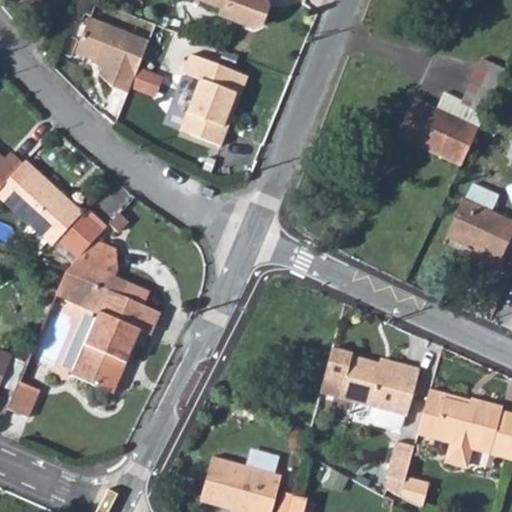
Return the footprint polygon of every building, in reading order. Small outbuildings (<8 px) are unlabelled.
[(193,0),(213,8),(210,15),(242,28),(249,26),(257,7),(254,1),(251,0),(193,0)] [(116,85),(131,91),(152,39),(93,15),(78,51),(100,59),(100,58),(107,60),(102,73),(116,85)] [(241,55),(230,50),(225,64),(235,68),(241,55)] [(242,93),(249,74),(235,68),(225,64),(192,52),(184,71),(201,77),(188,111),(199,115),(192,133),(222,144),(229,126),(225,124),(238,91),(242,93)] [(393,127),(461,158),(500,70),(481,62),(465,98),(448,91),(434,105),(408,94),(393,127)] [(229,126),(242,93),(238,91),(225,124),(229,126)] [(199,115),(188,111),(181,128),(192,133),(199,115)] [(0,186),(27,158),(16,147),(9,152),(0,143),(0,186)] [(27,158),(0,186),(56,236),(62,229),(83,248),(98,232),(105,224),(30,155),(27,158)] [(468,173),(444,221),(484,241),(483,245),(498,252),(511,225),(511,211),(493,202),(499,188),(468,173)] [(125,202),(115,213),(124,223),(134,211),(125,202)] [(83,248),(71,260),(70,263),(111,280),(104,299),(75,368),(121,386),(147,325),(156,329),(166,303),(150,296),(156,282),(125,269),(121,241),(98,232),(83,248)] [(70,263),(62,281),(104,299),(111,280),(70,263)] [(0,388),(18,347),(2,340),(0,344),(0,388)] [(397,362),(373,356),(345,348),(345,346),(328,341),(315,385),(367,400),(397,408),(401,409),(413,361),(398,357),(397,362)] [(375,350),(373,356),(397,362),(398,357),(375,350)] [(44,380),(23,371),(12,399),(32,407),(44,380)] [(447,395),(429,390),(416,435),(448,444),(444,458),(448,465),(460,468),(466,465),(470,450),(511,461),(511,413),(501,411),(502,408),(471,399),(470,401),(469,405),(446,400),(447,395)] [(470,401),(447,395),(446,400),(469,405),(470,401)] [(397,408),(367,400),(365,410),(368,417),(388,422),(394,418),(397,408)] [(400,468),(408,438),(391,433),(381,469),(386,470),(399,474),(400,468)] [(195,493),(214,498),(215,494),(229,497),(226,506),(246,511),(245,511),(264,511),(276,466),(206,448),(195,493)] [(343,470),(325,460),(318,472),(336,482),(343,470)] [(420,474),(400,468),(399,474),(395,488),(414,497),(420,474)] [(395,488),(399,474),(386,470),(383,482),(395,488)] [(287,486),(280,511),(295,511),(302,490),(287,486)] [(214,498),(213,502),(226,506),(229,497),(215,494),(214,498)]
